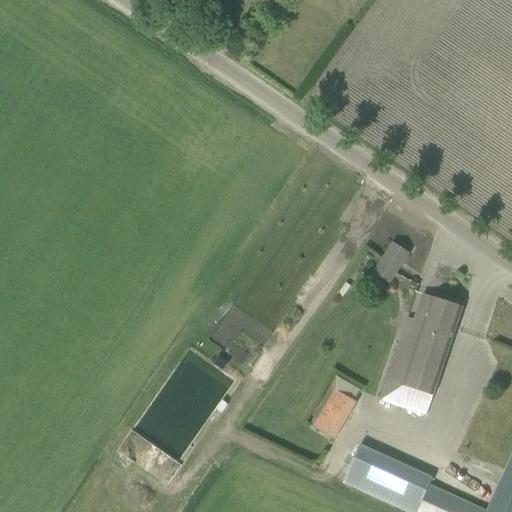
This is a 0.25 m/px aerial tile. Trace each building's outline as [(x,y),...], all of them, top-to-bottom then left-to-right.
[(394,276),(395,276),(409,254),(393,243),(384,258),(399,268),(394,276)] [(423,323),(408,318),(380,400),(427,415),(463,307),(432,297),(423,323)] [(337,378),(309,425),(334,439),(357,401),(346,395),(351,386),(337,378)] [(433,479),(360,446),(343,483),(407,511),(485,511),(429,486),(433,479)] [(511,511),(511,458),(487,511),(511,511)]
